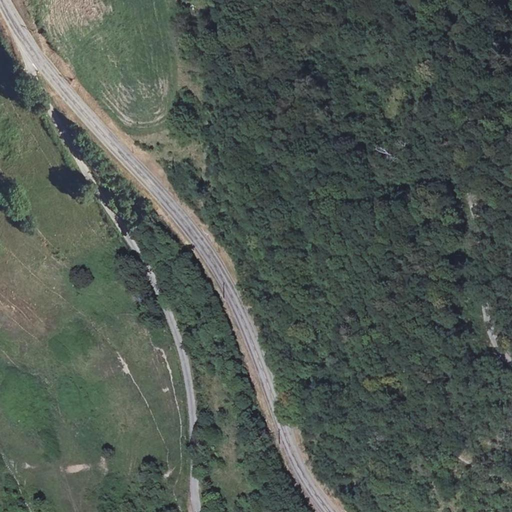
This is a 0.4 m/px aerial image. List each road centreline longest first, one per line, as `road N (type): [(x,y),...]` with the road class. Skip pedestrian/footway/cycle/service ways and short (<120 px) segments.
road 1 (secondary): [(329,511),(292,457),(251,337),(213,265),(179,214),(24,42)]
road 2 (unclassified): [(198,511),(191,400),(175,332),(148,271),(48,110),(24,42)]
road 3 (unclassified): [(511,366),(493,344),(447,81),(456,38),(485,0)]
